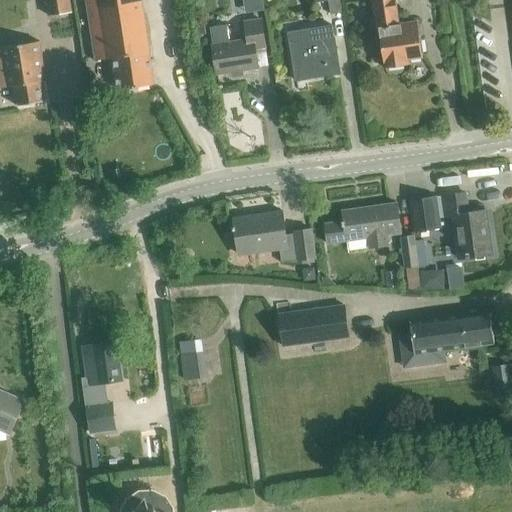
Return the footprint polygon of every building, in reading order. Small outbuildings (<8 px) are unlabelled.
[(69,0),(46,0),(49,16),(72,12),(69,0)] [(147,0),(90,0),(99,57),(117,55),(122,87),(158,81),(147,0)] [(328,0),(331,14),(342,12),(340,0),(328,0)] [(403,61),(424,58),(418,22),(400,25),(396,0),(372,0),(380,46),(382,45),(386,69),(404,67),(403,61)] [(210,27),(214,45),(218,74),(259,68),(256,49),(266,48),(262,20),(246,23),(248,40),(230,43),(227,25),(210,27)] [(290,32),(297,81),(340,75),(333,26),(290,32)] [(40,42),(0,47),(0,88),(13,86),(15,96),(17,106),(46,101),(42,82),(46,81),(40,42)] [(443,197),(446,218),(454,217),(458,245),(465,245),(467,258),(494,254),(488,211),(470,213),(468,194),(443,197)] [(440,227),(436,197),(411,201),(414,231),(440,227)] [(343,211),(344,221),(326,224),(329,244),(370,238),(371,248),(377,247),(390,245),(388,235),(403,233),(398,203),(343,211)] [(234,217),(239,251),(258,248),(259,253),(280,249),(282,263),(316,257),(312,228),(287,231),(284,210),(234,217)] [(407,268),(408,290),(421,288),(418,267),(419,267),(418,258),(415,235),(400,237),(405,269),(407,268)] [(426,257),(418,258),(419,267),(427,265),(426,257)] [(313,267),(301,268),(302,280),(314,279),(313,267)] [(397,271),(384,273),(386,288),(398,287),(397,271)] [(439,273),(422,273),(422,289),(439,289),(439,273)] [(328,276),(321,277),(322,286),(335,285),(328,276)] [(280,313),(284,345),(350,336),(346,304),(280,313)] [(411,320),(413,334),(401,336),(405,366),(447,361),(445,349),(496,341),(491,309),(411,320)] [(88,377),(84,378),(91,431),(116,427),(112,401),(103,402),(100,381),(122,378),(118,341),(83,346),(88,377)] [(208,378),(204,352),(180,356),(184,381),(208,378)] [(511,362),(491,365),(493,378),(511,374),(511,362)] [(0,425),(10,430),(22,402),(0,392),(0,425)] [(132,511),(131,511),(163,511),(162,508),(161,506),(160,505),(159,503),(158,502),(156,501),(155,501),(154,500),(152,499),(151,499),(148,499),(146,499),(141,500),(136,503),(133,509),(132,510),(132,511)]
